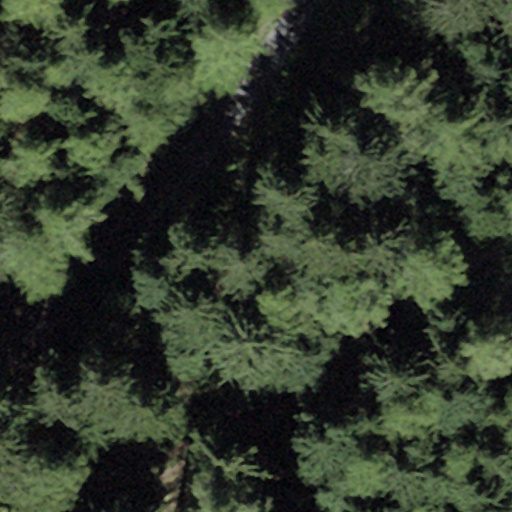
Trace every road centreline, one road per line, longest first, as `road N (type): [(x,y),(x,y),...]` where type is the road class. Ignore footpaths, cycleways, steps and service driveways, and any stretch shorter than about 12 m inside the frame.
road 1 (track): [(68,511),(511,254)]
road 2 (track): [(0,345),(128,240),(250,92),(312,0)]
